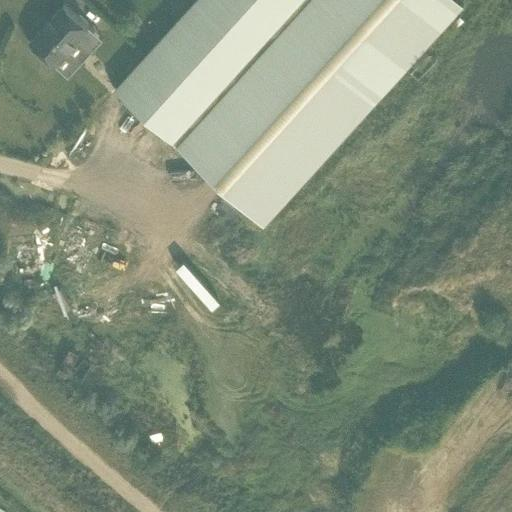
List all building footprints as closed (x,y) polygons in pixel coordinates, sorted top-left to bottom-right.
[(195,0),(116,88),(175,141),(303,0),(195,0)] [(459,0),(303,0),(175,141),(264,223),(463,4),(459,0)] [(61,68),(55,63),(78,39),(83,44),(94,32),(64,4),(30,41),(60,69),(61,68)] [(12,234),(13,260),(38,258),(37,233),(12,234)] [(93,285),(97,271),(59,259),(54,273),(93,285)]
